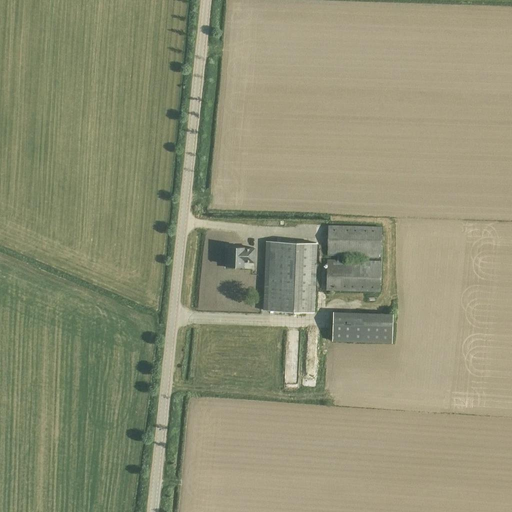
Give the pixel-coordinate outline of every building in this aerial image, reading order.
[(381,227),(329,226),(328,253),(337,254),(337,264),(328,264),(327,290),(380,292),(380,265),(342,264),(342,254),(380,255),(381,227)] [(266,241),(264,310),(305,312),(314,312),(316,243),(308,243),(266,241)] [(243,247),(229,247),(228,255),(226,255),(226,267),(234,268),(234,266),(243,266),(243,261),(254,261),(254,248),(243,248),(243,247)] [(333,311),(332,341),(362,342),(363,312),(333,311)] [(316,384),(316,372),(306,371),(306,383),(316,384)]
